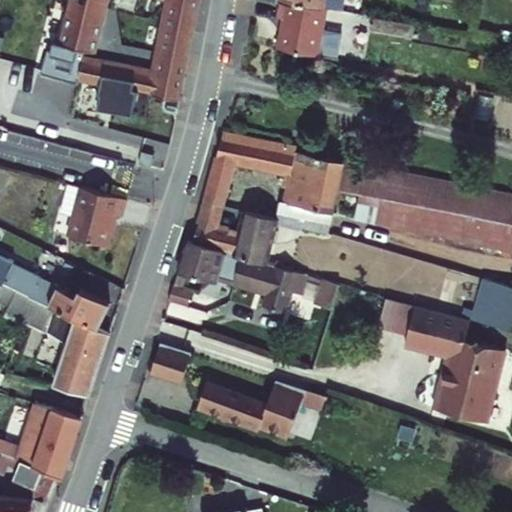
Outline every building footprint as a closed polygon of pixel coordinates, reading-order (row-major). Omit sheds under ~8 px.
[(68,0),(54,49),(86,58),(103,0),(166,0),(165,10),(151,82),(72,67),(70,84),(160,102),(174,105),(188,39),(196,0),(68,0)] [(127,0),(165,10),(166,0),(127,0)] [(268,0),(268,5),(271,5),(313,12),(314,0),(268,0)] [(313,12),(271,5),(268,22),(273,23),(270,38),(268,53),(307,59),(315,13),(313,12)] [(511,138),(511,96),(503,137),(511,138)] [(170,119),(174,105),(160,102),(158,102),(157,103),(154,104),(153,106),(152,108),(152,111),(153,113),(155,115),(157,116),(170,119)] [(511,195),(218,145),(200,208),(220,213),(231,172),(286,181),(273,225),(299,231),(299,229),(321,236),(327,216),(333,194),(360,199),(359,208),(379,212),(377,227),(511,249),(511,195)] [(110,222),(117,224),(120,215),(122,207),(63,190),(57,212),(70,216),(62,244),(101,256),(110,222)] [(194,230),(188,252),(214,258),(234,263),(238,264),(258,269),(261,270),(272,225),(240,218),(234,241),(214,236),(220,213),(200,208),(194,230)] [(207,288),(214,258),(188,252),(181,250),(177,264),(173,278),(207,288)] [(0,259),(0,290),(2,291),(14,266),(0,259)] [(238,264),(234,263),(227,290),(257,298),(265,271),(261,270),(258,269),(238,264)] [(32,275),(14,266),(2,291),(52,316),(91,336),(98,323),(105,309),(75,294),(73,298),(31,277),(32,275)] [(305,281),(265,271),(257,298),(261,299),(257,313),(281,319),(283,309),(285,300),(299,303),(305,281)] [(511,291),(476,281),(466,321),(489,326),(506,331),(511,304),(511,291)] [(332,288),(318,284),(311,308),(325,312),(332,288)] [(0,304),(48,330),(52,316),(2,291),(0,290),(0,304)] [(465,321),(410,307),(405,327),(400,347),(444,358),(436,388),(434,388),(428,410),(477,422),(482,400),(487,401),(500,351),(460,341),(465,321)] [(48,330),(21,408),(30,410),(75,426),(103,342),(91,336),(52,316),(48,330)] [(185,362),(154,353),(146,382),(177,391),(185,362)] [(299,397),(268,388),(262,407),(202,389),(195,413),(257,432),(258,427),(287,436),(295,411),(299,397)] [(318,403),(299,397),(295,411),(314,417),(318,403)] [(0,458),(15,466),(48,481),(55,485),(75,426),(30,410),(17,453),(0,444),(0,458)] [(446,458),(508,481),(511,469),(511,456),(455,435),(446,458)] [(0,511),(28,511),(31,504),(39,508),(43,494),(48,481),(15,466),(11,481),(23,487),(18,503),(0,501),(0,511)]
